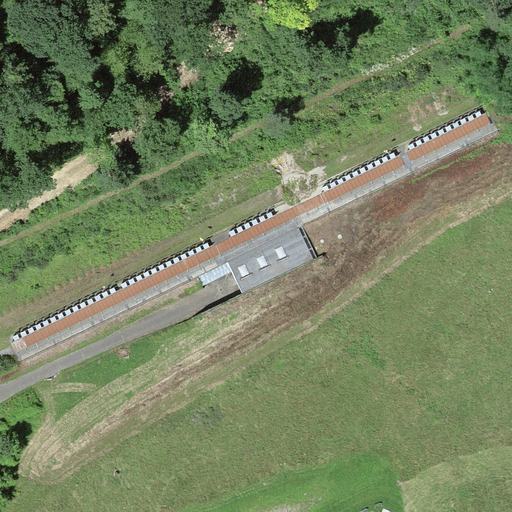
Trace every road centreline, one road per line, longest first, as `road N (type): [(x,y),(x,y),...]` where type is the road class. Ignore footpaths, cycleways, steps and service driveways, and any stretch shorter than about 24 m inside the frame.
road 1 (track): [(15,511),(87,449),(511,180)]
road 2 (track): [(239,0),(155,100),(0,222)]
